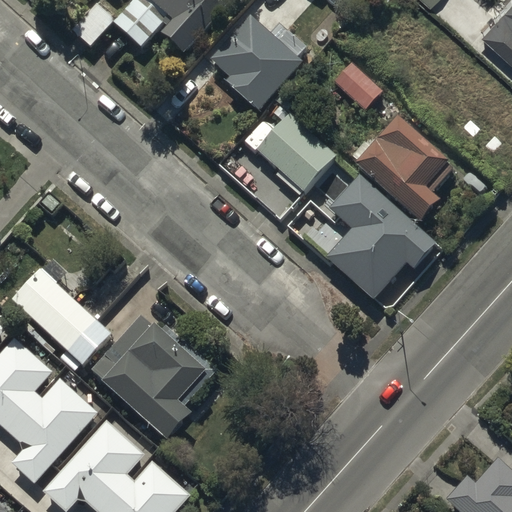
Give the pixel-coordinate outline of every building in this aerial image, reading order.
[(133,0),(115,0),(125,9),(133,0)] [(241,0),(156,0),(149,8),(177,33),(163,48),(183,66),(241,0)] [(417,0),(427,8),(434,0),(417,0)] [(511,0),(507,0),(476,36),(511,68),(511,0)] [(76,43),(93,58),(115,33),(98,18),(76,43)] [(281,47),(254,23),(213,69),(231,85),(227,90),(262,121),(308,70),(302,66),(309,58),(288,39),(281,47)] [(369,119),(384,102),(358,79),(343,96),(369,119)] [(260,162),(306,203),(340,165),(294,124),(260,162)] [(400,130),(360,175),(427,234),(443,216),(428,203),(452,175),(400,130)] [(352,226),(326,255),(373,298),(405,262),(413,269),(435,244),(358,176),(330,207),(352,226)] [(11,300),(83,363),(111,331),(39,267),(11,300)] [(151,433),(207,370),(149,319),(93,382),(151,433)] [(51,373),(13,339),(0,353),(0,428),(23,449),(9,464),(34,486),(98,414),(59,379),(42,398),(34,391),(51,373)] [(144,454),(106,420),(42,492),(65,511),(78,497),(95,511),(176,511),(191,495),(152,460),(135,479),(128,472),(144,454)] [(469,479),(451,497),(466,511),(511,511),(511,471),(500,460),(476,486),(469,479)]
